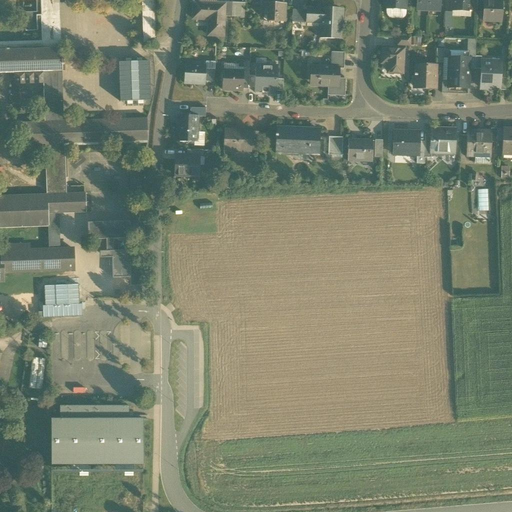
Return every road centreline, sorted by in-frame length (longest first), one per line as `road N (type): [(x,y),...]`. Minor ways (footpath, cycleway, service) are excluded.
road 1 (unclassified): [(180,0),(157,181),(157,303)]
road 2 (unclassified): [(166,322),(167,464),(185,511)]
road 3 (residential): [(511,110),(361,114)]
road 4 (residential): [(361,114),(219,109)]
